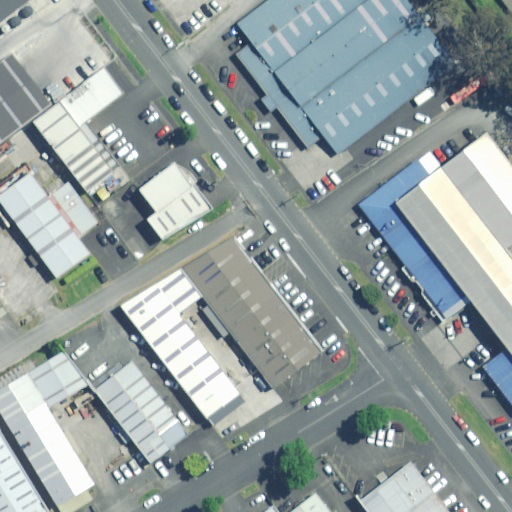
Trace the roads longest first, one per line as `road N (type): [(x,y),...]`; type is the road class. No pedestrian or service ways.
road 1 (residential): [(401,368),(116,0)]
road 2 (residential): [(165,511),(401,368)]
road 3 (residential): [(504,511),(401,368)]
